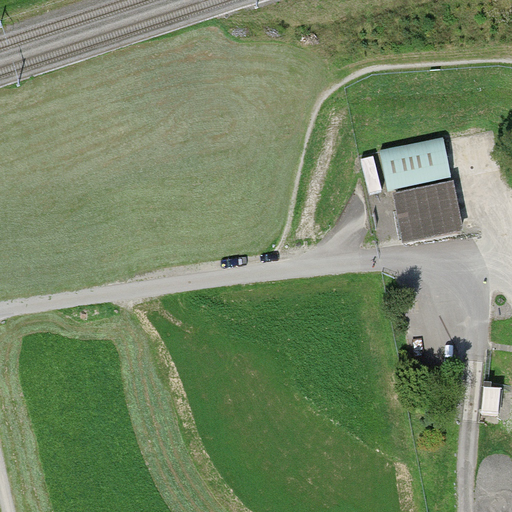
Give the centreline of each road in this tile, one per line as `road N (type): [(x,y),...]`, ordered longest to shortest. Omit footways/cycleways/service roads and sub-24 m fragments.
road 1 (residential): [(0,312),(384,263),(456,257),(511,268)]
road 2 (track): [(511,61),(373,69),(322,99),(285,242),(266,275)]
